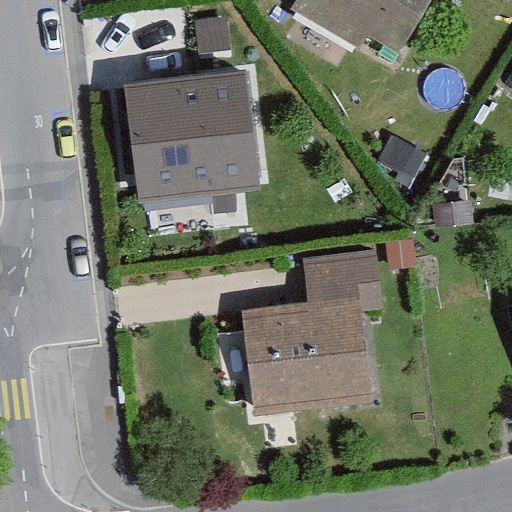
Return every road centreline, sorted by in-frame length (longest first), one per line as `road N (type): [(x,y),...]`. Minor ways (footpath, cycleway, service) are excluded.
road 1 (residential): [(12,288),(32,227),(8,0)]
road 2 (residential): [(29,511),(12,288)]
